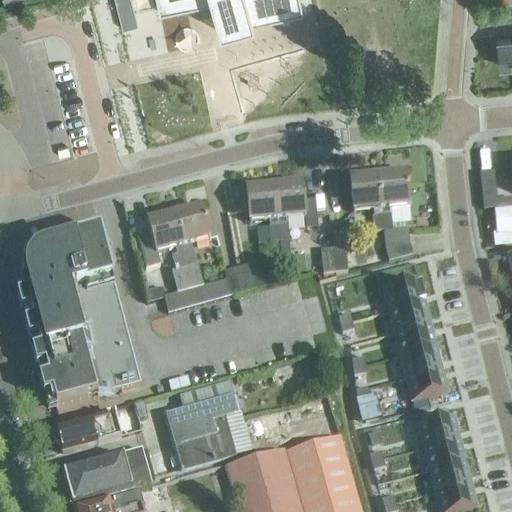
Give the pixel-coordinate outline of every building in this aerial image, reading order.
[(155,0),(158,13),(208,3),(218,34),(252,25),(252,23),(302,13),(298,0),(155,0)] [(498,68),(511,66),(511,40),(496,42),(498,68)] [(492,173),(478,175),(482,212),(496,211),(492,173)] [(378,179),(383,235),(393,234),(393,233),(391,218),(389,219),(388,212),(409,210),(405,176),(378,179)] [(374,235),(383,235),(378,179),(350,181),(353,216),(375,213),(375,220),(373,220),(374,235)] [(274,189),(279,245),(289,244),(288,229),(285,229),(284,222),(305,220),(302,186),(274,189)] [(270,246),(279,245),(274,189),(246,192),(249,226),(270,224),(271,230),(268,230),(270,246)] [(318,199),(306,200),(307,228),(319,227),(318,199)] [(188,270),(197,267),(193,253),(191,253),(190,247),(210,242),(201,209),(174,217),(188,270)] [(511,213),(494,216),(496,237),(495,237),(496,249),(511,247),(511,213)] [(203,288),(197,267),(188,270),(174,217),(147,224),(156,257),(176,251),(178,257),(172,259),(175,273),(171,274),(177,295),(203,288)] [(393,234),(383,235),(385,254),(388,265),(412,258),(409,247),(408,231),(393,233),(393,234)] [(57,409),(141,387),(100,232),(45,247),(36,251),(29,257),(24,265),(22,275),(23,284),(26,296),(18,299),(45,399),(53,397),(56,412),(58,411),(57,409)] [(334,251),(336,276),(349,274),(346,250),(334,251)] [(324,277),(336,276),(334,251),(321,253),(324,277)] [(235,271),(242,295),(254,291),(248,268),(235,271)] [(229,298),(242,295),(235,271),(223,274),(225,282),(229,298)] [(230,299),(229,298),(225,282),(203,288),(177,295),(164,299),(169,315),(230,299)] [(418,285),(382,294),(388,317),(424,308),(418,285)] [(424,308),(388,317),(394,341),(430,332),(424,308)] [(352,325),(350,318),(338,321),(340,329),(352,325)] [(354,333),(352,325),(340,329),(342,337),(354,333)] [(430,332),(394,341),(399,363),(436,354),(430,332)] [(436,354),(399,363),(405,385),(441,376),(436,354)] [(365,370),(363,361),(351,363),(352,371),(365,370)] [(366,378),(365,370),(352,371),(353,379),(366,378)] [(441,376),(405,385),(411,408),(447,399),(441,377),(441,376)] [(185,415),(229,402),(225,387),(181,399),(185,415)] [(369,400),(368,392),(355,393),(356,402),(369,400)] [(235,401),(229,402),(185,415),(168,420),(183,473),(234,459),(223,420),(239,415),(235,401)] [(453,422),(418,432),(424,455),(460,445),(453,422)] [(91,423),(56,433),(56,435),(53,438),(55,446),(59,447),(62,456),(110,443),(115,442),(113,437),(109,438),(107,431),(94,434),(91,423)] [(284,457),(300,511),(358,511),(339,441),(284,457)] [(466,467),(460,445),(424,455),(430,477),(466,467)] [(141,453),(63,474),(72,510),(151,488),(141,453)] [(300,511),(284,457),(283,454),(224,470),(236,511),(300,511)] [(381,455),(369,459),(371,466),(383,463),(381,455)] [(383,463),(371,466),(373,474),(385,471),(383,463)] [(466,467),(430,477),(435,499),(471,490),(466,467)] [(477,511),(471,490),(435,499),(436,503),(438,511),(477,511)] [(395,507),(393,499),(381,503),(383,511),(395,507)]
